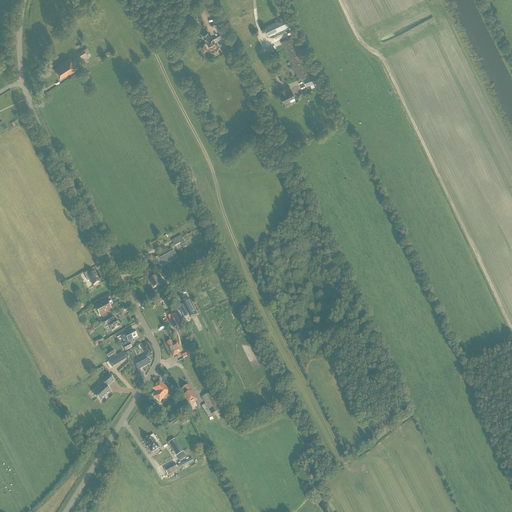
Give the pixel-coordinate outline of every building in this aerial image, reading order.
[(269,36),(291,25),(287,16),(265,27),(269,36)] [(219,49),(215,42),(228,35),(221,21),(215,25),(220,35),(211,40),(208,33),(204,36),(207,43),(205,44),(205,43),(200,45),(203,52),(208,49),(207,49),(210,47),(213,52),(219,49)] [(300,78),(312,71),(294,36),(282,42),(300,78)] [(82,57),(87,54),(84,49),(79,52),(82,57)] [(65,76),(78,68),(74,61),(73,61),(71,58),(58,65),(59,66),(54,69),(60,78),(64,75),(65,76)] [(306,86),(317,81),(314,74),(303,79),(306,86)] [(283,101),(283,103),(295,97),(291,89),(286,92),(285,88),(280,91),(282,94),(280,95),(281,98),(280,99),(280,100),(281,102),(282,102),(283,101)] [(187,247),(181,236),(172,241),(175,246),(180,243),(183,249),(187,247)] [(163,266),(177,258),(172,249),(155,258),(160,266),(163,265),(163,266)] [(92,286),(100,282),(95,272),(93,273),(92,270),(84,274),(87,281),(88,281),(89,281),(92,286)] [(157,281),(161,279),(161,278),(160,278),(159,277),(156,279),(155,277),(149,280),(153,288),(159,285),(157,281)] [(197,315),(188,298),(182,301),(184,305),(182,306),(182,304),(178,307),(184,318),(188,316),(187,315),(188,314),(190,318),(197,315)] [(99,310),(102,315),(110,310),(108,305),(111,303),(109,300),(104,303),(103,302),(101,304),(95,308),(97,311),(99,310)] [(181,324),(175,312),(168,316),(170,321),(169,321),(173,328),(179,325),(181,330),(184,328),(181,324)] [(120,326),(116,320),(115,321),(112,316),(102,323),(105,329),(108,327),(111,331),(120,326)] [(137,337),(133,331),(127,334),(125,330),(115,336),(117,339),(121,336),(121,337),(123,342),(124,341),(125,343),(122,345),(125,351),(132,348),(130,344),(128,342),(137,337)] [(173,345),(171,341),(166,343),(173,357),(181,353),(177,343),(173,345)] [(152,353),(148,345),(142,348),(147,356),(144,357),(144,356),(142,357),(142,358),(134,362),(139,372),(151,366),(147,358),(151,356),(150,354),(152,353)] [(126,359),(122,352),(108,361),(113,368),(126,359)] [(103,384),(101,385),(96,390),(97,392),(94,395),(100,402),(111,392),(107,388),(114,381),(113,380),(109,375),(101,382),(103,384)] [(169,400),(172,396),(169,393),(170,392),(159,382),(152,390),(155,392),(151,396),(159,403),(163,399),(165,400),(167,398),(169,400)] [(188,406),(197,401),(192,392),(191,393),(187,387),(182,390),(185,396),(183,397),(188,406)] [(220,411),(210,393),(201,398),(205,405),(202,406),(208,417),(220,411)] [(150,438),(149,437),(143,440),(145,444),(151,453),(159,448),(153,439),(151,437),(150,438)] [(186,457),(175,439),(168,443),(176,456),(179,461),(186,457)] [(189,461),(178,468),(182,474),(193,467),(189,461)] [(167,476),(178,471),(174,463),(163,469),(167,476)]
